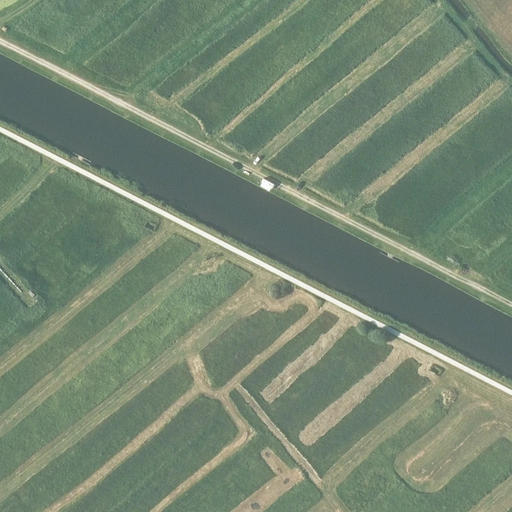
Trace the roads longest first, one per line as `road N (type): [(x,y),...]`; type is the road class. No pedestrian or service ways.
road 1 (track): [(511,399),(0,135)]
road 2 (unclassified): [(511,304),(0,41)]
